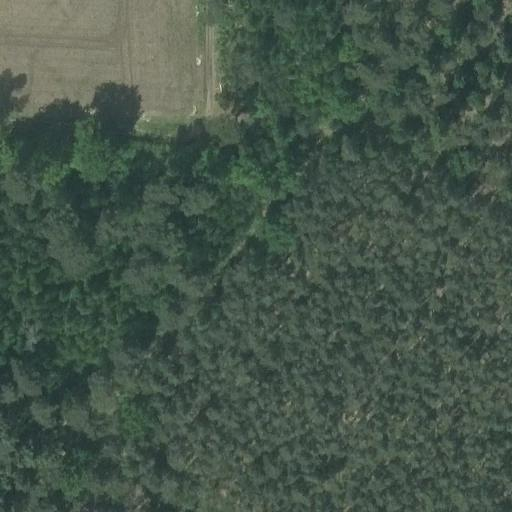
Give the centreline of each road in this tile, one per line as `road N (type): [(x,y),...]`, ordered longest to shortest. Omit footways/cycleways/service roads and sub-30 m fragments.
road 1 (track): [(351,116),(84,438)]
road 2 (track): [(0,127),(207,133)]
road 3 (track): [(351,116),(362,97),(511,196)]
road 4 (track): [(207,133),(351,116)]
road 5 (track): [(84,438),(206,511)]
road 6 (track): [(207,133),(206,0)]
